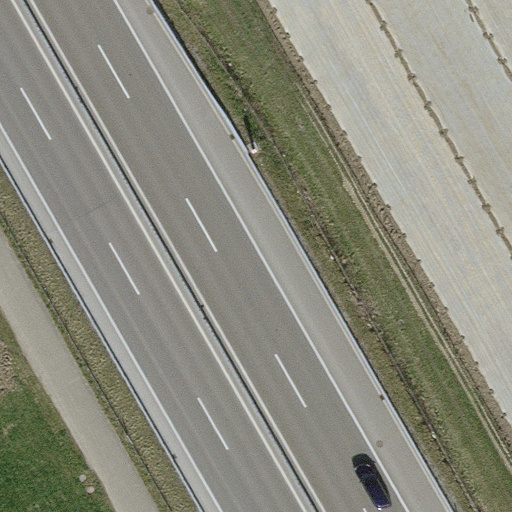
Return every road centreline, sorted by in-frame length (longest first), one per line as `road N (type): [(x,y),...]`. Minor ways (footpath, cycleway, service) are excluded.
road 1 (motorway): [(370,511),(77,0)]
road 2 (motorway): [(0,50),(264,511)]
